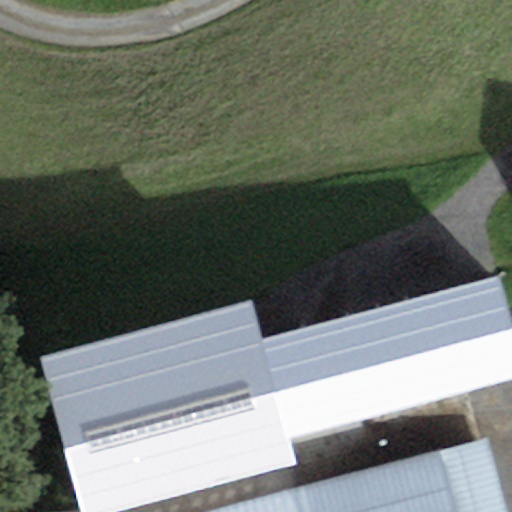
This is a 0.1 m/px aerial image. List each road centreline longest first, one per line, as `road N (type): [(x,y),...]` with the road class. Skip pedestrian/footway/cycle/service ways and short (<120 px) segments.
road 1 (track): [(216,0),(127,29),(70,31),(0,8)]
road 2 (track): [(354,284),(413,254),(511,151)]
